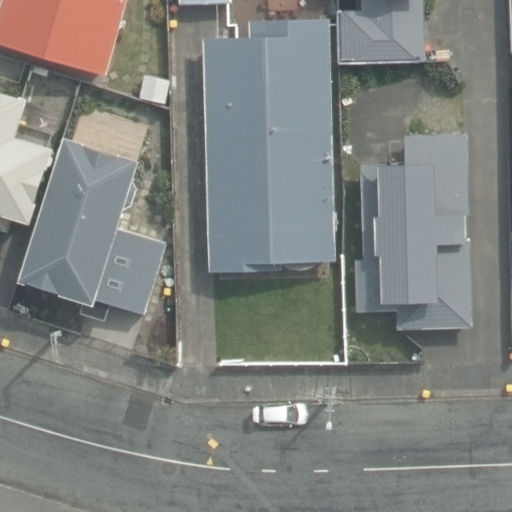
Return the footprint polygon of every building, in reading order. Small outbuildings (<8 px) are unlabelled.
[(118,36),(128,0),(0,0),(0,43),(109,75),(113,60),(132,66),(139,43),(118,36)] [(340,10),(341,63),(430,61),(427,0),(365,0),(365,9),(340,10)] [(208,36),(214,271),(268,270),(268,260),(338,259),(334,66),(272,67),(271,34),(208,36)] [(0,215),(31,226),(58,148),(52,146),(57,131),(24,120),(32,97),(0,85),(0,215)] [(398,310),(398,328),(476,326),(471,132),(409,134),(409,160),(365,161),(367,257),(359,257),(360,311),(398,310)] [(121,228),(145,158),(73,134),(24,281),(82,301),(80,309),(106,317),(111,302),(144,313),(167,243),(121,228)]
